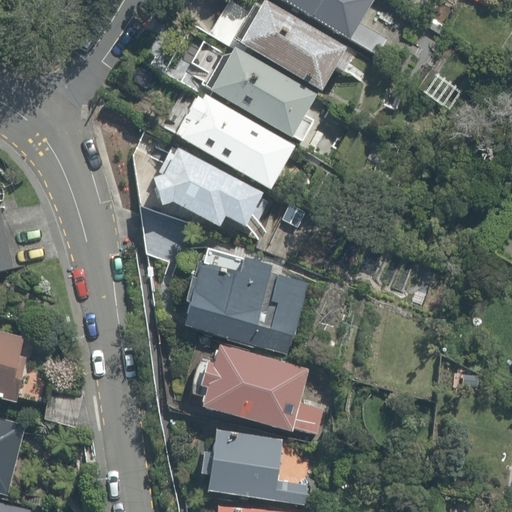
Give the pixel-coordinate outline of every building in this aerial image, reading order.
[(371,0),(288,0),(350,37),(371,0)] [(344,46),(261,2),(239,43),(322,87),(344,46)] [(311,91),(236,50),(211,82),(214,93),(292,138),(315,103),(311,91)] [(296,144),(198,94),(175,138),(272,190),(296,144)] [(262,192),(175,147),(162,173),(151,180),(161,205),(170,203),(223,228),(226,220),(247,228),(262,192)] [(0,271),(20,268),(6,208),(0,208),(0,271)] [(314,278),(205,246),(183,319),(292,351),(314,278)] [(33,334),(0,326),(0,398),(17,402),(33,334)] [(324,377),(215,344),(196,407),(304,440),(324,377)] [(37,421),(0,411),(0,488),(20,493),(37,421)] [(301,442),(214,431),(205,492),(293,503),(301,442)] [(48,511),(49,509),(0,498),(0,511),(48,511)]
